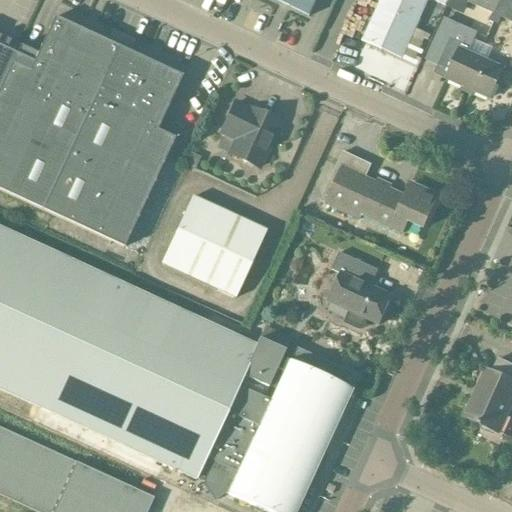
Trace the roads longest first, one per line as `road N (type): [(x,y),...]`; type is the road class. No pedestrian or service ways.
road 1 (unclassified): [(503,163),(147,0)]
road 2 (unclassified): [(374,460),(503,163)]
road 3 (unclassified): [(484,511),(374,460)]
